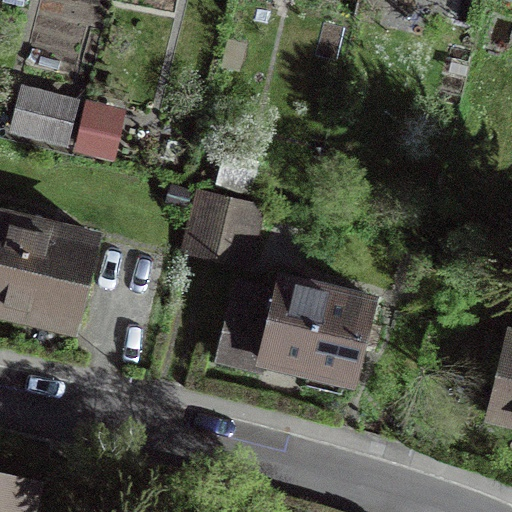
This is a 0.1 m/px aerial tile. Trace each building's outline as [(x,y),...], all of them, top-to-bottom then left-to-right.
[(73,101),(24,90),(15,130),(64,141),(73,101)] [(112,122),(92,117),(85,146),(105,151),(112,122)] [(255,162),(225,154),(217,183),(247,191),(255,162)] [(261,208),(201,193),(187,251),(248,265),(261,208)] [(0,213),(0,308),(77,327),(99,237),(0,213)] [(268,358),(354,380),(374,300),(282,277),(278,292),(244,284),(226,359),(266,368),(268,358)] [(511,417),(511,333),(509,333),(491,413),(511,417)] [(0,511),(28,511),(36,481),(0,472),(0,511)]
